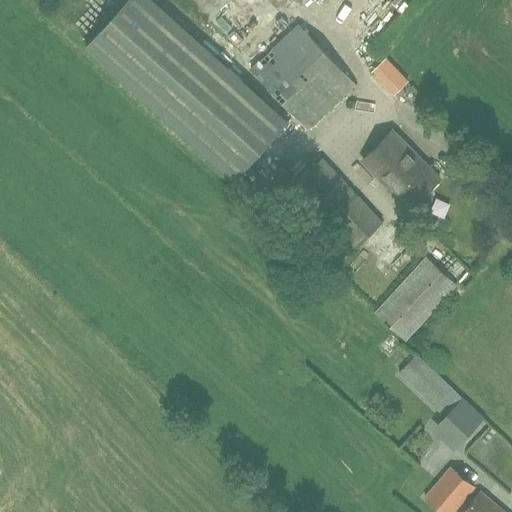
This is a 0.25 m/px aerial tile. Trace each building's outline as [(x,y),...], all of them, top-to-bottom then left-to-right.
[(126,0),(87,44),(235,180),(289,121),(157,0),(126,0)] [(249,6),(242,0),(220,0),(260,39),(284,15),(274,5),(266,13),(253,1),(249,6)] [(357,85),(300,24),(253,69),(309,130),(357,85)] [(373,72),(395,95),(410,81),(388,57),(373,72)] [(409,209),(439,180),(393,132),(363,161),(409,209)] [(352,253),(384,222),(323,159),(291,190),(352,253)] [(395,222),(402,215),(389,201),(382,207),(395,222)] [(407,340),(458,284),(428,257),(377,314),(407,340)] [(440,351),(439,361),(456,362),(457,352),(440,351)] [(456,451),(486,418),(418,354),(401,373),(446,416),(433,429),(456,451)] [(442,511),(455,511),(476,488),(452,468),(427,498),(442,511)] [(504,511),(481,493),(465,511),(504,511)]
